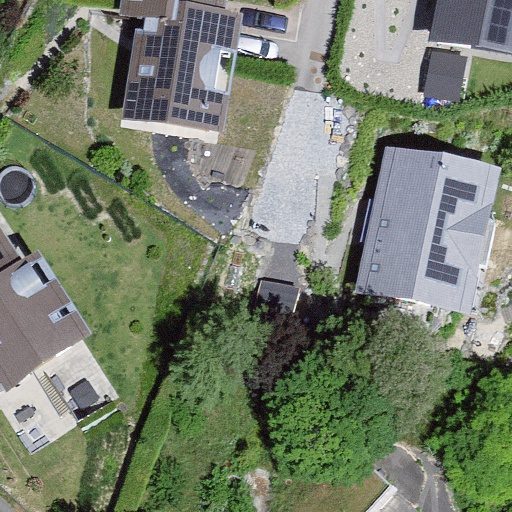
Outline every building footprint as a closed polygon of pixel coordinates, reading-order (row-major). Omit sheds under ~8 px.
[(214,0),(124,0),(124,3),(146,6),(126,126),(216,141),(237,15),(213,11),(214,0)] [(511,0),(439,0),(430,46),(511,63),(511,0)] [(503,179),(385,154),(353,301),(471,326),(503,179)] [(0,383),(10,398),(103,336),(45,252),(33,260),(0,211),(0,383)] [(326,476),(307,511),(363,511),(371,498),(326,476)]
